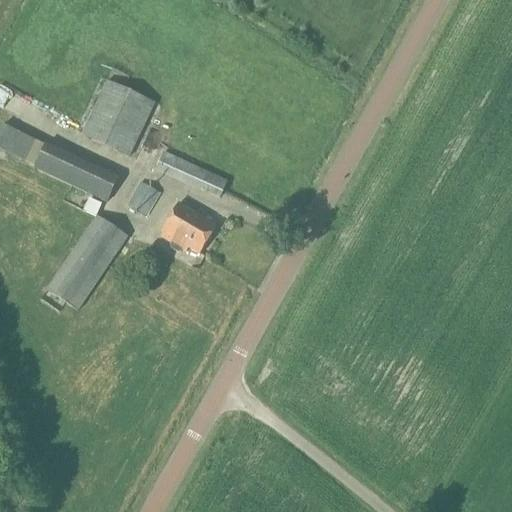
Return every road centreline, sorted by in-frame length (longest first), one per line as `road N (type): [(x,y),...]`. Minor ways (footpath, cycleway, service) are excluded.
road 1 (unclassified): [(224,383),(436,0)]
road 2 (unclassified): [(383,511),(224,383)]
road 3 (unclassified): [(155,511),(224,383)]
